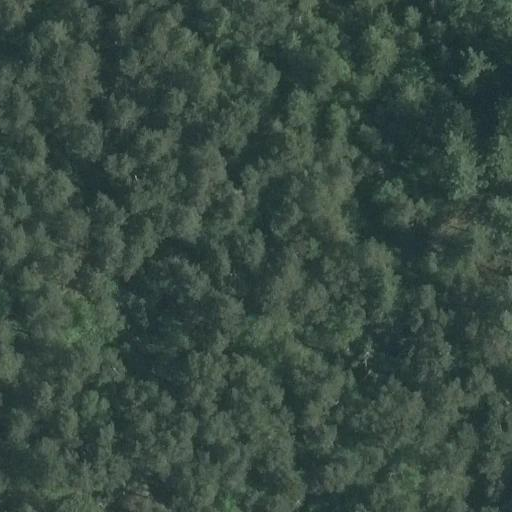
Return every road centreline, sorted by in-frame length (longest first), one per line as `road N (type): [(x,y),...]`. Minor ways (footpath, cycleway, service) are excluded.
road 1 (track): [(246,0),(373,242),(395,252),(437,245),(511,197)]
road 2 (track): [(0,322),(48,302),(83,259),(95,200),(106,0)]
